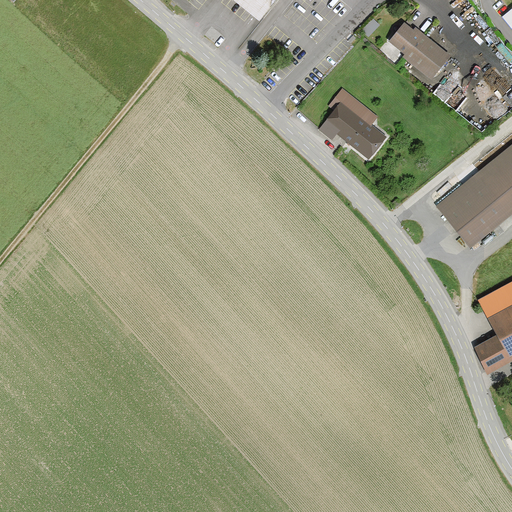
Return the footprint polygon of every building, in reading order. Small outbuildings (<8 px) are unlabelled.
[(232,0),(254,18),(259,22),(276,0),(232,0)] [(511,9),(502,17),(511,29),(511,9)] [(412,30),(406,24),(390,43),(405,55),(403,57),(405,59),(430,80),(451,56),(416,26),(412,30)] [(339,105),(323,126),(368,162),(384,141),(339,105)] [(511,146),(437,206),(469,247),(511,212),(511,146)] [(475,347),(488,375),(511,360),(511,358),(509,355),(511,353),(511,284),(477,301),(494,337),(475,347)]
